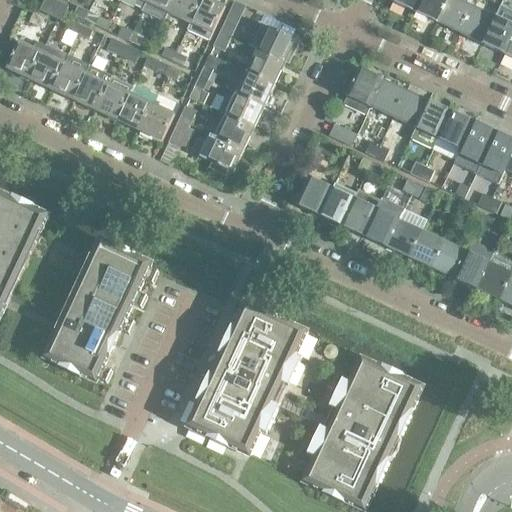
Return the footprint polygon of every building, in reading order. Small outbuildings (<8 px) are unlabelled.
[(68,8),(53,1),(50,0),(46,0),(41,12),(61,22),(68,8)] [(121,0),(143,10),(146,3),(147,0),(121,0)] [(147,0),(146,3),(169,14),(175,0),(147,0)] [(175,0),(169,14),(190,24),(201,1),(199,0),(175,0)] [(207,0),(201,0),(201,1),(190,24),(186,31),(210,42),(225,9),(207,0)] [(416,14),(421,0),(393,0),(392,3),(416,14)] [(438,24),(449,0),(421,0),(416,14),(438,24)] [(460,34),(472,9),(453,0),(449,0),(438,24),(460,34)] [(85,20),(89,12),(77,7),(74,16),(85,20)] [(483,45),(495,19),(472,9),(460,34),(483,45)] [(228,43),(242,16),(231,11),(218,38),(228,43)] [(99,16),(89,12),(85,20),(96,25),(99,16)] [(40,28),(44,20),(44,19),(33,15),(29,23),(33,25),(40,28)] [(506,56),(511,42),(511,27),(495,19),(483,45),(506,56)] [(78,35),(82,27),(71,21),(67,30),(78,35)] [(258,52),(285,64),(286,63),(288,64),(292,56),(289,55),(295,41),(260,25),(249,48),(258,52)] [(88,39),(92,31),(82,27),(78,35),(88,39)] [(129,41),(133,33),(122,28),(118,36),(129,41)] [(143,37),(133,33),(129,41),(139,46),(143,37)] [(224,52),(228,43),(218,38),(213,47),(224,52)] [(123,55),(127,47),(112,40),(108,48),(123,55)] [(30,81),(46,47),(39,44),(36,46),(34,50),(20,44),(19,46),(12,43),(8,44),(5,52),(6,56),(13,59),(7,70),(30,81)] [(68,57),(46,47),(30,81),(52,91),(64,65),(68,57)] [(137,61),(140,53),(127,47),(123,55),(137,61)] [(174,62),(177,54),(166,49),(162,56),(174,62)] [(275,86),(285,64),(258,52),(249,73),(275,86)] [(187,59),(177,54),(174,62),(183,66),(187,59)] [(144,67),(166,77),(171,68),(148,58),(144,67)] [(86,75),(64,65),(52,91),(74,102),(86,75)] [(213,71),(204,67),(199,77),(208,81),(213,71)] [(176,81),(180,72),(171,68),(166,77),(176,81)] [(366,117),(370,108),(383,83),(360,72),(344,106),(366,117)] [(264,108),(275,86),(249,73),(238,95),(264,108)] [(96,112),(105,92),(108,85),(86,75),(74,102),(96,112)] [(203,92),(208,81),(199,77),(189,99),(200,104),(203,92)] [(118,122),(131,96),(134,89),(112,78),(108,85),(105,92),(96,112),(118,122)] [(406,93),(383,83),(370,108),(394,119),(406,93)] [(429,104),(406,93),(394,119),(417,130),(429,104)] [(254,130),(264,108),(238,95),(238,96),(233,94),(229,102),(222,105),(218,113),(228,118),(254,130)] [(140,132),(153,106),(131,96),(118,122),(140,132)] [(451,114),(429,104),(417,130),(439,140),(451,114)] [(175,116),(153,106),(140,132),(162,143),(175,116)] [(186,107),(182,116),(193,121),(197,113),(186,107)] [(474,125),(451,114),(439,140),(461,151),(474,125)] [(194,132),(189,129),(193,121),(182,116),(168,144),(185,152),(194,132)] [(244,152),(254,130),(228,118),(217,139),(244,152)] [(496,136),(474,125),(461,151),(484,161),(496,136)] [(329,138),(352,148),(357,136),(335,126),(329,138)] [(226,178),(229,172),(233,174),(244,152),(217,139),(209,135),(198,158),(211,164),(209,170),(226,178)] [(511,161),(511,142),(496,136),(484,161),(507,172),(511,161)] [(334,146),(327,143),(321,154),(328,158),(334,146)] [(375,159),(381,147),(370,143),(365,154),(375,159)] [(389,151),(381,147),(375,159),(383,163),(389,151)] [(358,171),(366,175),(369,176),(375,165),(363,160),(358,171)] [(420,180),(426,169),(416,164),(410,175),(420,180)] [(381,182),(386,171),(375,165),(369,176),(381,182)] [(434,172),(426,169),(420,180),(428,184),(434,172)] [(320,217),(332,191),(309,180),(297,206),(320,217)] [(412,197),(418,186),(407,181),(402,192),(412,197)] [(343,228),(355,202),(358,195),(335,184),(332,191),(320,217),(343,228)] [(459,185),(454,196),(464,201),(470,190),(459,185)] [(420,201),(426,189),(418,186),(412,197),(420,201)] [(0,194),(0,322),(6,308),(0,305),(0,304),(34,233),(33,232),(34,231),(41,234),(49,217),(33,210),(34,209),(13,200),(12,200),(0,194)] [(488,212),(493,201),(483,196),(478,207),(488,212)] [(501,204),(493,201),(488,212),(496,216),(501,204)] [(366,238),(378,212),(355,202),(343,228),(366,238)] [(457,217),(462,207),(462,206),(452,202),(447,213),(457,217)] [(500,217),(499,218),(509,222),(509,221),(511,215),(511,209),(505,206),(500,217)] [(405,220),(425,228),(429,219),(408,211),(405,220)] [(388,249),(400,223),(378,212),(366,238),(388,249)] [(480,228),(486,217),(475,213),(470,224),(480,228)] [(488,232),(493,221),(486,217),(480,228),(488,232)] [(411,259),(423,233),(400,223),(388,249),(411,259)] [(434,270),(446,244),(423,233),(411,259),(434,270)] [(81,377),(97,384),(110,357),(120,336),(119,336),(152,266),(137,258),(116,248),(115,248),(100,241),(92,258),(99,261),(98,263),(64,335),(58,332),(45,360),(60,367),(81,377)] [(456,280),(468,255),(446,244),(434,270),(456,280)] [(479,291),(491,265),(468,255),(456,280),(479,291)] [(501,302),(511,278),(511,264),(495,257),(491,265),(479,291),(501,302)] [(511,306),(511,278),(501,302),(511,306)] [(229,448),(250,458),(261,433),(266,436),(279,408),(272,405),(274,400),(278,402),(283,392),(279,390),(281,385),(288,388),(301,361),(296,358),(308,334),(287,324),(266,314),(266,315),(245,305),(234,329),(221,357),(226,359),(217,379),(211,376),(199,404),(188,429),(208,438),(208,439),(229,449),(229,448)] [(401,439),(400,439),(412,413),(423,388),(402,378),(403,378),(382,368),(382,369),(361,359),(349,383),(344,381),(331,408),(339,412),(336,417),(333,415),(328,425),(332,427),(329,432),(322,428),(309,456),(314,458),(303,483),(324,492),(324,493),(344,503),(344,502),(365,511),(377,487),(377,488),(389,462),(390,462),(398,451),(401,439)] [(24,511),(10,503),(8,507),(0,502),(0,511),(24,511)]
